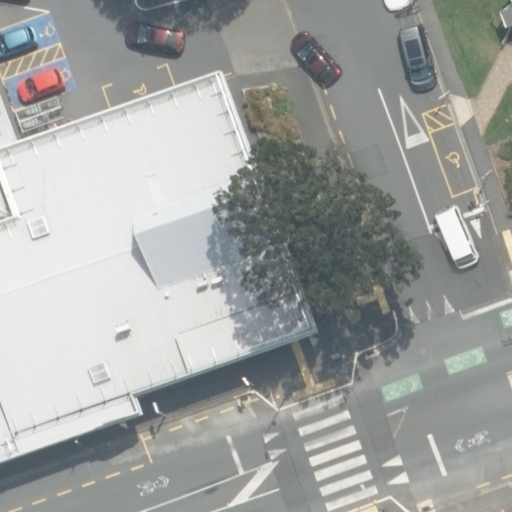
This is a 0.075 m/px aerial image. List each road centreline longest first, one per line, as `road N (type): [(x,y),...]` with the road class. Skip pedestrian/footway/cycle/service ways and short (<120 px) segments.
road 1 (residential): [(484,403),(343,0)]
road 2 (secondary): [(484,403),(176,511)]
